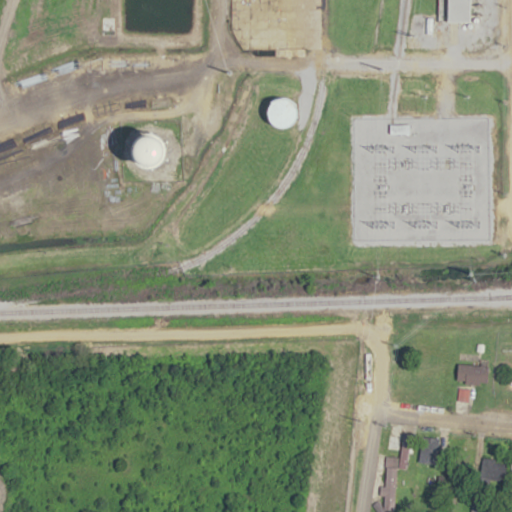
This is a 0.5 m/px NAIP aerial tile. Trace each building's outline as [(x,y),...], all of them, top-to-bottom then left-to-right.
[(472,0),(443,0),(443,20),(472,20),(472,0)] [(100,35),(113,35),(113,16),(100,16),(100,35)] [(297,104),(280,96),(269,119),(285,128),(297,104)] [(489,366),(457,362),(455,380),(486,384),(489,366)] [(409,435),(401,434),(398,459),(386,458),(383,490),(394,491),(397,468),(406,468),(409,435)] [(436,437),(420,437),(420,467),(436,467),(436,437)] [(504,459),(480,459),(480,481),(504,482),(504,459)]
